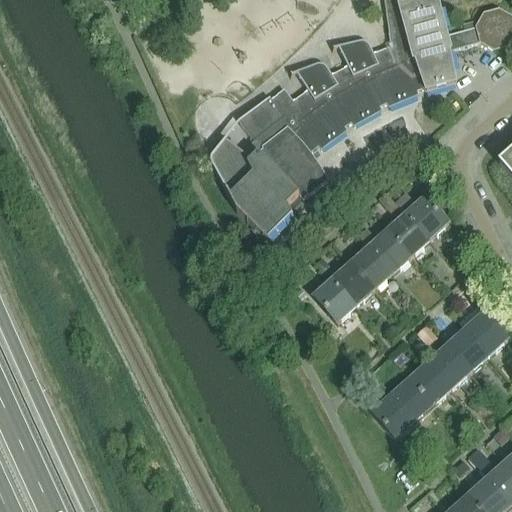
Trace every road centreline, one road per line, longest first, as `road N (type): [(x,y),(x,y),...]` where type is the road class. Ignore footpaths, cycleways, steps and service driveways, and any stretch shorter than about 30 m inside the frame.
road 1 (trunk): [(90,511),(0,310)]
road 2 (residential): [(511,278),(458,164),(466,142),(511,101)]
road 3 (trunk): [(49,511),(0,399)]
